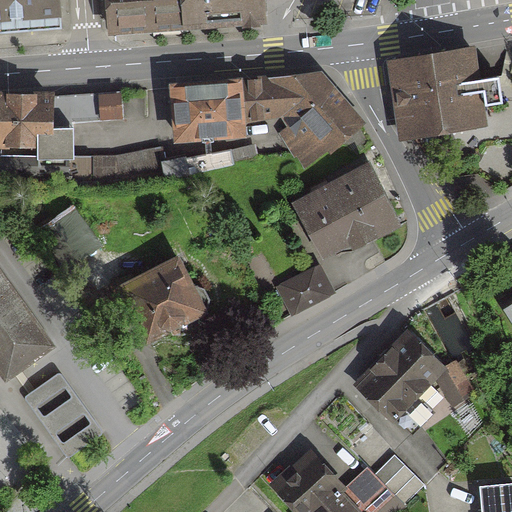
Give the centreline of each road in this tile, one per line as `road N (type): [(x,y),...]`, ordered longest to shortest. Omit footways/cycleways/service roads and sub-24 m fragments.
road 1 (tertiary): [(81,511),(193,414),(408,272)]
road 2 (residential): [(408,272),(405,306),(207,511)]
road 3 (primary): [(88,67),(350,46)]
road 4 (unclassified): [(350,46),(375,114),(459,245)]
